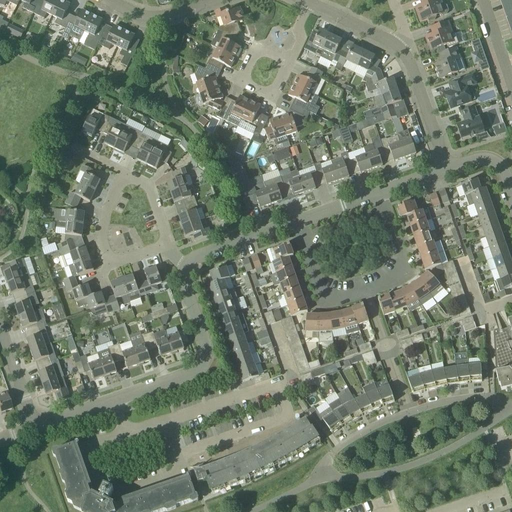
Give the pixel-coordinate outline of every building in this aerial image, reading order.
[(22,8),(33,14),(39,2),(34,0),(19,0),(19,1),(25,3),(22,8)] [(46,0),(45,5),(39,2),(33,14),(44,19),(47,14),(52,16),(59,0),(58,0),(46,0)] [(54,24),(65,29),(71,17),(65,15),(70,5),(59,0),(52,16),(57,19),(54,24)] [(421,21),(437,16),(440,15),(442,16),(447,14),(449,11),(447,7),(444,5),(442,6),(439,0),(420,0),(423,6),(415,8),(418,17),(419,17),(421,21)] [(511,0),(499,0),(511,36),(511,0)] [(219,28),(218,31),(234,38),(237,31),(234,23),(243,20),(239,9),(226,14),(225,9),(219,11),(224,26),(219,28)] [(92,16),(82,11),(77,20),(71,17),(65,29),(62,37),(68,40),(71,35),(81,40),(84,32),(92,16)] [(92,16),(84,32),(89,34),(87,40),(91,42),(88,48),(95,51),(98,45),(104,33),(98,30),(102,21),(92,16)] [(429,46),(431,51),(447,45),(448,47),(458,43),(455,34),(452,35),(448,22),(431,28),(433,35),(426,38),(429,46)] [(111,45),(117,47),(124,32),(114,27),(110,36),(104,33),(98,45),(109,50),(111,45)] [(217,50),(236,58),(240,48),(231,44),(234,38),(218,31),(214,40),(220,43),(217,50)] [(320,57),(331,36),(320,31),(313,46),(318,48),(315,55),(320,57)] [(121,64),(127,67),(135,50),(129,47),(135,37),(124,32),(117,47),(122,50),(119,55),(124,58),(121,64)] [(342,41),(331,36),(320,57),(332,63),(333,61),(338,63),(343,53),(338,50),(342,41)] [(489,69),(479,40),(471,43),(475,54),(479,65),(481,72),(489,69)] [(357,67),(364,52),(353,47),(349,55),(343,53),(338,63),(335,70),(341,73),(346,62),(357,67)] [(454,62),(460,60),(456,48),(440,54),(442,60),(441,61),(442,64),(435,66),(440,79),(458,73),(454,62)] [(231,68),(236,58),(217,50),(213,60),(210,59),(207,64),(219,70),(221,64),(231,68)] [(366,83),(370,79),(380,70),(377,69),(380,62),(374,59),(375,57),(364,52),(357,67),(367,72),(362,82),(366,83)] [(83,65),(86,60),(74,54),(71,60),(83,65)] [(200,95),(219,88),(215,78),(219,70),(207,64),(205,70),(198,67),(194,75),(198,84),(196,84),(198,90),(197,90),(196,91),(197,95),(198,95),(200,95)] [(309,74),(320,79),(323,73),(312,68),(309,74)] [(378,85),(382,96),(397,91),(393,79),(384,82),(380,70),(370,79),(373,87),(378,85)] [(298,76),(293,86),(311,95),(316,84),(318,86),(321,80),(320,79),(309,74),(307,73),(307,74),(310,75),(307,80),(298,76)] [(467,89),(470,88),(477,86),(473,75),(449,84),(451,91),(445,93),(451,110),(468,104),(464,92),(468,91),(467,89)] [(297,101),(295,106),(310,113),(316,116),(320,108),(315,106),(319,98),(311,95),(293,86),(288,96),(297,101)] [(223,99),(219,88),(200,95),(204,106),(206,105),(219,112),(222,106),(223,103),(218,101),(223,99)] [(375,118),(383,115),(394,111),(392,105),(401,102),(397,91),(382,96),(374,99),(378,110),(373,112),(375,118)] [(231,115),(242,119),(250,101),(240,96),(236,106),(230,103),(222,120),(228,123),(231,115)] [(222,120),(230,103),(231,101),(226,98),(223,103),(222,106),(219,112),(216,117),(222,120)] [(251,141),(254,135),(253,135),(261,118),(256,115),(260,106),(250,101),(242,119),(235,133),(251,141)] [(291,114),(280,118),(287,137),(297,133),(296,128),(303,126),(310,113),(295,106),(293,105),(292,105),(295,106),(292,111),(293,112),(292,114),(291,114)] [(470,138),(474,137),(485,133),(479,118),(478,118),(475,108),(461,112),(465,123),(456,126),(461,140),(470,137),(470,138)] [(96,130),(102,133),(107,122),(109,118),(93,110),(82,133),(92,138),(96,130)] [(394,111),(383,115),(385,121),(396,117),(394,111)] [(263,116),(261,118),(253,135),(254,135),(259,138),(262,132),(268,118),(263,116)] [(209,122),(203,118),(199,123),(204,128),(209,122)] [(289,142),(287,137),(280,118),(269,122),(272,129),(265,131),(269,143),(276,140),(277,144),(280,145),(289,142)] [(104,144),(114,149),(122,133),(112,128),(114,125),(107,122),(102,133),(108,136),(104,144)] [(358,131),(358,133),(365,130),(362,122),(355,125),(358,131)] [(122,133),(114,149),(124,154),(128,146),(134,149),(140,138),(142,134),(125,126),(122,133)] [(339,130),(344,145),(353,142),(348,127),(339,130)] [(398,137),(405,158),(416,154),(408,131),(403,132),(404,135),(398,137)] [(167,145),(169,140),(160,136),(157,141),(167,145)] [(380,141),(385,154),(390,152),(394,162),(405,158),(398,137),(397,136),(391,139),(393,146),(389,147),(386,138),(380,141)] [(364,149),(366,155),(371,170),(382,166),(379,156),(385,154),(380,141),(379,137),(371,140),(373,145),(364,148),(364,149)] [(137,160),(147,165),(158,142),(148,138),(146,141),(140,138),(134,149),(141,152),(137,160)] [(158,142),(147,165),(157,170),(161,162),(167,165),(172,154),(166,151),(167,147),(158,142)] [(289,148),(279,152),(282,161),(292,157),(289,148)] [(360,173),(371,170),(366,155),(364,149),(354,152),(356,159),(350,161),(351,165),(357,163),(360,173)] [(331,162),(333,167),(338,181),(349,177),(348,176),(354,174),(351,165),(350,161),(347,153),(341,155),(342,158),(331,162)] [(266,157),(268,163),(269,165),(275,162),(274,161),(272,154),(266,157)] [(65,158),(61,166),(68,169),(72,161),(65,158)] [(316,173),(318,177),(323,175),(327,185),(338,181),(333,167),(322,171),(319,163),(314,166),(316,173)] [(80,185),(95,192),(100,181),(91,177),(94,171),(83,166),(80,172),(85,174),(80,185)] [(167,183),(170,193),(187,187),(184,177),(187,176),(184,169),(173,173),(175,180),(167,183)] [(304,193),(315,189),(312,179),(318,177),(316,173),(310,175),(308,169),(298,173),(304,193)] [(281,178),(285,191),(291,189),(293,197),(304,193),(298,173),(297,171),(290,173),(291,175),(281,178)] [(263,183),(271,205),(282,201),(282,200),(287,198),(285,191),(281,178),(280,177),(263,183)] [(461,185),(465,197),(481,191),(480,189),(482,188),(479,181),(478,181),(477,180),(461,185)] [(263,183),(240,192),(246,209),(258,204),(260,209),(271,205),(263,183)] [(95,192),(80,185),(75,195),(70,193),(67,199),(78,204),(81,198),(90,203),(95,192)] [(187,187),(170,193),(174,204),(183,201),(185,207),(196,203),(194,197),(191,197),(187,187)] [(486,189),(481,191),(465,197),(469,207),(474,205),(489,200),(486,189)] [(445,191),(439,193),(443,204),(449,202),(445,191)] [(440,205),(436,194),(430,196),(434,207),(440,205)] [(78,204),(67,199),(65,204),(75,210),(78,204)] [(493,211),(489,200),(474,205),(478,216),(493,211)] [(418,213),(414,202),(398,207),(398,209),(397,209),(400,217),(401,216),(402,219),(407,217),(406,217),(418,213)] [(179,217),(182,227),(199,221),(196,211),(199,210),(196,203),(185,207),(187,214),(179,217)] [(218,223),(225,220),(221,209),(214,212),(218,223)] [(59,210),(58,222),(83,225),(85,213),(59,210)] [(407,217),(410,228),(426,222),(422,211),(418,213),(406,217),(407,217)] [(478,216),(482,227),(497,221),(493,211),(478,216)] [(199,221),(182,227),(186,238),(193,235),(195,242),(211,236),(208,229),(203,231),(199,221)] [(501,232),(497,221),(482,227),(485,238),(501,232)] [(83,225),(58,222),(57,222),(56,228),(66,230),(65,235),(82,237),(83,225)] [(426,222),(410,228),(414,238),(430,233),(426,222)] [(504,243),(501,232),(485,238),(489,248),(504,243)] [(414,238),(418,249),(434,244),(430,233),(414,238)] [(56,246),(58,252),(74,246),(72,240),(61,244),(56,246)] [(489,248),(493,259),(508,254),(504,243),(489,248)] [(418,249),(421,260),(437,254),(434,244),(418,249)] [(274,251),(277,262),(289,258),(293,257),(292,254),(294,254),(291,246),(290,247),(289,245),(274,251)] [(76,252),(74,246),(58,252),(60,258),(63,257),(67,268),(68,267),(90,260),(86,248),(76,252)] [(441,265),(437,254),(421,260),(425,271),(441,265)] [(511,265),(508,254),(493,259),(487,261),(491,272),(497,270),(511,265)] [(261,267),(257,256),(251,258),(255,270),(261,267)] [(289,258),(277,262),(273,263),(276,274),(292,269),(289,258)] [(3,273),(7,284),(29,277),(26,267),(23,259),(10,264),(12,270),(3,273)] [(242,261),(246,273),(252,271),(248,259),(242,261)] [(63,281),(65,287),(77,283),(75,278),(94,271),(90,260),(68,267),(72,278),(63,281)] [(453,261),(441,265),(443,271),(455,267),(453,261)] [(500,280),(500,281),(511,276),(511,264),(511,265),(497,270),(500,280)] [(213,282),(214,284),(224,280),(230,278),(226,267),(210,273),(210,274),(209,275),(211,282),(213,282)] [(443,271),(445,277),(457,273),(455,267),(443,271)] [(162,284),(159,277),(156,268),(144,272),(148,282),(142,284),(146,295),(159,291),(157,286),(162,284)] [(292,269),(276,274),(280,285),(296,279),(292,269)] [(428,273),(419,281),(433,299),(444,290),(440,285),(428,273)] [(459,279),(457,273),(445,277),(447,283),(459,279)] [(140,297),(146,295),(142,284),(136,286),(133,276),(122,280),(127,296),(138,292),(140,297)] [(500,280),(494,283),(500,300),(511,296),(510,290),(511,288),(511,276),(500,281),(500,280)] [(35,293),(29,277),(7,284),(11,295),(21,292),(23,297),(35,293)] [(284,296),(300,290),(296,279),(280,285),(284,296)] [(461,285),(459,279),(447,283),(449,289),(461,285)] [(116,299),(110,301),(114,313),(120,311),(116,300),(122,298),(124,306),(130,304),(127,296),(122,280),(110,284),(116,299)] [(209,285),(213,296),(228,291),(224,280),(214,284),(209,285)] [(419,281),(410,287),(421,306),(433,299),(419,281)] [(78,309),(88,305),(86,300),(92,297),(88,286),(79,289),(77,283),(65,287),(67,293),(72,292),(78,309)] [(463,291),(461,285),(449,289),(451,295),(463,291)] [(410,287),(400,292),(407,308),(410,313),(421,306),(410,287)] [(288,306),(304,301),(300,290),(284,296),(288,306)] [(232,302),(228,291),(213,296),(216,307),(232,302)] [(465,297),(463,291),(451,295),(453,301),(465,297)] [(400,292),(389,297),(395,313),(407,308),(400,292)] [(15,307),(19,318),(33,313),(31,307),(39,304),(35,293),(23,297),(25,303),(15,307)] [(101,294),(92,297),(86,300),(88,305),(90,311),(91,311),(92,314),(93,315),(96,317),(98,316),(107,313),(108,315),(114,313),(110,301),(105,303),(101,294)] [(384,317),(395,313),(389,297),(387,297),(386,296),(379,299),(380,300),(378,301),(384,317)] [(465,297),(453,301),(456,306),(467,302),(465,297)] [(220,318),(236,312),(241,311),(238,300),(232,302),(216,307),(220,318)] [(292,318),(307,312),(304,301),(288,306),(292,318)] [(469,308),(467,302),(456,306),(457,312),(469,308)] [(354,309),(352,310),(357,326),(369,322),(363,306),(361,306),(361,305),(354,307),(354,309)] [(469,308),(457,312),(450,315),(452,321),(471,314),(469,308)] [(153,320),(160,318),(169,315),(166,309),(151,314),(153,320)] [(41,310),(33,313),(19,318),(23,329),(33,325),(35,331),(45,327),(43,321),(45,321),(41,310)] [(360,332),(357,326),(352,310),(341,313),(345,329),(346,336),(360,332)] [(220,318),(224,329),(245,321),(241,311),(236,312),(220,318)] [(264,315),(268,325),(276,323),(272,312),(264,315)] [(341,313),(330,315),(332,332),(345,329),(341,313)] [(319,339),(318,316),(307,315),(305,332),(313,333),(313,339),(319,339)] [(330,315),(318,316),(319,339),(319,343),(333,342),(332,332),(330,315)] [(472,317),(461,321),(463,327),(474,323),(472,317)] [(282,327),(294,324),(292,318),(280,322),(282,327)] [(493,373),(494,380),(497,379),(499,386),(500,385),(501,391),(511,388),(511,320),(508,322),(496,326),(493,327),(493,328),(491,328),(491,331),(490,331),(493,373)] [(245,321),(224,329),(228,339),(243,334),(249,332),(245,321)] [(465,333),(476,329),(474,323),(463,327),(465,333)] [(282,327),(284,333),(296,329),(294,324),(282,327)] [(261,328),(262,332),(256,334),(259,341),(269,337),(265,326),(261,328)] [(41,335),(47,333),(45,327),(35,331),(37,337),(27,340),(31,351),(45,346),(41,335)] [(286,339),(298,335),(296,329),(284,333),(286,339)] [(396,334),(398,340),(409,336),(407,330),(396,334)] [(165,331),(154,335),(153,333),(147,335),(152,350),(158,348),(161,358),(173,354),(167,338),(165,331)] [(184,349),(183,345),(189,343),(185,331),(178,334),(167,338),(173,354),(184,349)] [(228,339),(232,350),(247,345),(243,334),(228,339)] [(144,346),(133,349),(139,365),(151,361),(147,352),(152,350),(147,335),(141,337),(144,346)] [(286,339),(288,345),(300,341),(298,335),(286,339)] [(424,341),(421,335),(399,343),(401,348),(412,345),(412,344),(424,341)] [(267,345),(268,349),(273,348),(269,337),(259,341),(261,347),(267,345)] [(291,351),(302,347),(300,341),(288,345),(291,351)] [(370,343),(364,345),(358,347),(360,353),(366,351),(372,349),(370,343)] [(55,354),(52,345),(52,344),(45,346),(31,351),(35,362),(45,359),(47,364),(57,361),(55,354)] [(139,365),(133,349),(122,353),(119,344),(114,346),(119,362),(124,360),(127,369),(139,365)] [(232,350),(235,361),(251,356),(247,345),(232,350)] [(412,345),(401,348),(403,355),(414,351),(412,345)] [(100,361),(105,377),(117,373),(114,363),(119,362),(114,346),(108,348),(108,349),(97,354),(100,361)] [(291,351),(293,357),(304,353),(302,347),(291,351)] [(361,356),(363,361),(363,362),(375,358),(373,352),(361,356)] [(81,362),(80,358),(78,353),(72,355),(75,364),(81,362)] [(295,363),(306,359),(304,353),(293,357),(295,363)] [(105,377),(100,361),(89,365),(86,356),(80,358),(81,362),(85,373),(91,371),(94,381),(105,377)] [(235,361),(239,372),(255,366),(254,366),(251,356),(235,361)] [(377,364),(375,358),(363,362),(365,368),(377,364)] [(481,372),(487,371),(487,359),(480,359),(480,358),(468,360),(470,382),(469,382),(470,383),(470,382),(472,382),(472,383),(482,382),(481,372)] [(295,363),(297,368),(308,365),(308,364),(306,359),(295,363)] [(470,382),(468,360),(455,361),(456,368),(458,385),(467,383),(469,382),(470,382)] [(38,374),(42,385),(57,380),(55,374),(62,371),(58,361),(57,361),(47,364),(49,370),(38,374)] [(297,368),(299,374),(320,367),(318,361),(308,364),(308,365),(297,368)] [(85,373),(81,362),(75,364),(79,375),(85,373)] [(255,366),(239,372),(240,374),(238,374),(241,382),(242,381),(243,383),(253,379),(255,385),(270,380),(268,374),(259,377),(255,366)] [(418,370),(424,392),(425,392),(425,391),(427,391),(435,389),(432,373),(430,366),(418,370)] [(458,385),(456,368),(443,370),(447,386),(446,386),(447,387),(447,386),(449,385),(449,386),(458,385)] [(311,373),(313,379),(325,375),(323,369),(311,373)] [(424,392),(418,370),(417,369),(417,370),(406,373),(405,373),(413,396),(422,393),(422,392),(424,391),(424,392)] [(432,373),(435,389),(445,387),(444,386),(446,386),(447,386),(443,370),(432,373)] [(302,383),(313,379),(311,373),(300,377),(302,383)] [(62,378),(57,380),(42,385),(46,396),(55,393),(58,402),(70,398),(66,389),(62,378)] [(304,389),(315,385),(313,379),(302,383),(304,389)] [(362,388),(365,396),(372,411),(381,407),(383,406),(383,407),(377,391),(374,383),(362,388)] [(394,402),(389,387),(377,391),(383,407),(383,406),(385,405),(385,406),(394,402)] [(361,415),(362,416),(354,401),(349,392),(348,389),(345,391),(346,394),(338,398),(339,400),(352,422),(360,417),(360,416),(361,415)] [(0,413),(11,410),(6,394),(0,396),(0,413)] [(364,415),(372,411),(365,396),(354,401),(362,416),(362,415),(364,414),(364,415)] [(328,406),(330,408),(342,428),(342,427),(343,426),(344,426),(352,422),(339,400),(328,406)] [(324,412),(319,416),(313,407),(308,411),(314,419),(323,431),(328,428),(332,434),(340,429),(340,428),(341,427),(342,428),(330,408),(324,412)] [(224,465),(223,462),(217,465),(216,464),(215,465),(205,469),(204,469),(203,465),(204,464),(205,464),(204,463),(200,466),(196,468),(190,468),(190,469),(191,469),(193,469),(194,472),(194,473),(198,483),(199,483),(203,481),(204,483),(208,481),(213,495),(221,492),(225,490),(226,493),(227,493),(226,490),(230,488),(230,489),(245,483),(245,481),(249,479),(251,483),(250,479),(254,477),(255,478),(270,471),(269,470),(273,468),(275,471),(276,471),(274,467),(278,465),(279,467),(293,459),(292,458),(296,455),(299,459),(297,455),(301,452),(302,454),(316,446),(315,444),(319,442),(320,443),(307,422),(281,438),(253,453),(224,465)] [(65,496),(66,496),(68,502),(72,504),(72,505),(76,503),(77,506),(83,509),(82,511),(163,511),(165,511),(166,509),(175,506),(177,507),(191,503),(192,500),(197,499),(190,480),(125,502),(126,505),(114,509),(113,508),(108,505),(112,497),(111,497),(114,491),(104,486),(98,500),(91,497),(89,498),(85,485),(88,484),(75,445),(56,452),(57,456),(56,459),(61,472),(63,474),(66,482),(65,485),(67,491),(65,496)]
